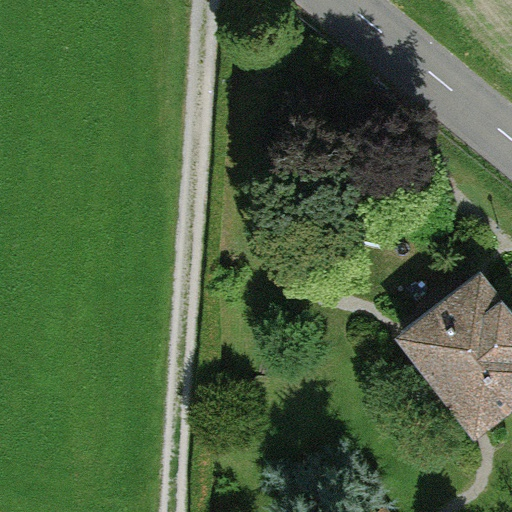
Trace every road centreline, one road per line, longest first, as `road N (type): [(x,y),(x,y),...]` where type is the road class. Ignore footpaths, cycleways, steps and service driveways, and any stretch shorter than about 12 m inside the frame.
road 1 (track): [(176,511),(210,0)]
road 2 (tertiary): [(340,0),(511,139)]
